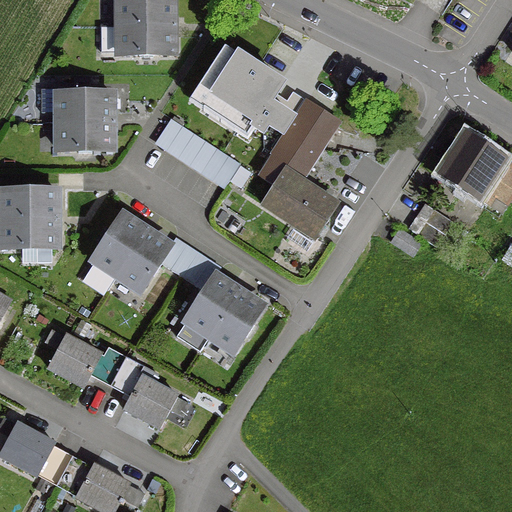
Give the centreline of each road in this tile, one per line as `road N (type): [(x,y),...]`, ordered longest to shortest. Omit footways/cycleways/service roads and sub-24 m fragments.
road 1 (residential): [(181,511),(189,481),(422,145),(453,80)]
road 2 (residential): [(287,0),(453,80)]
